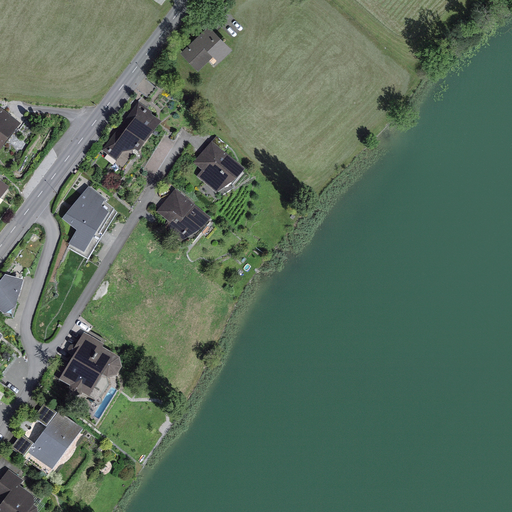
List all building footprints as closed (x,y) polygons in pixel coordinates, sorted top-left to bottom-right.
[(181,48),(198,65),(214,50),(220,57),(231,47),(207,23),(181,48)] [(0,110),(0,147),(19,124),(1,109),(0,110)] [(156,123),(140,112),(106,149),(129,164),(156,123)] [(242,170),(212,144),(195,163),(204,170),(200,175),(218,191),(232,182),(242,170)] [(70,246),(87,256),(115,211),(105,205),(107,202),(91,189),(66,219),(79,231),(70,246)] [(208,219),(176,192),(159,212),(173,223),(169,227),(183,238),(200,229),(208,219)] [(23,278),(6,273),(0,282),(0,308),(5,313),(15,307),(23,278)] [(79,353),(64,377),(90,393),(103,373),(108,376),(116,374),(119,367),(119,360),(115,354),(85,336),(76,351),(79,353)] [(56,412),(45,404),(35,417),(47,425),(34,444),(22,435),(13,446),(24,456),(28,452),(53,469),(82,429),(56,412)] [(24,477),(12,470),(0,481),(0,503),(0,504),(0,511),(37,511),(36,506),(32,492),(22,485),(24,477)]
